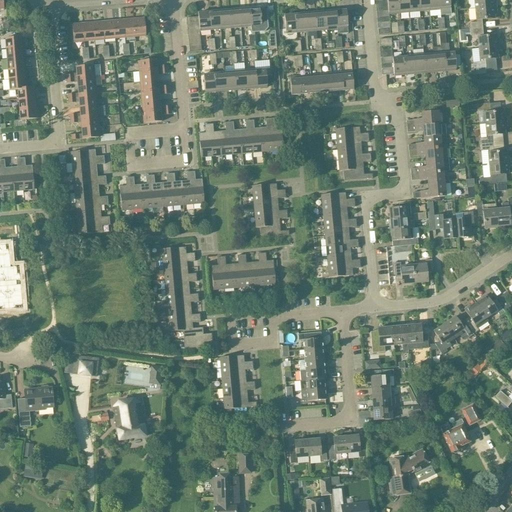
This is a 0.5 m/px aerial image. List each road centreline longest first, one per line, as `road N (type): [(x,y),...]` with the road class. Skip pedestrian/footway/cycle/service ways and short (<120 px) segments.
road 1 (residential): [(374,308),(366,199),(401,192),(406,176),(394,105),(371,94),(362,0)]
road 2 (residential): [(50,0),(57,139),(0,149)]
road 3 (residential): [(276,427),(348,421),(341,311)]
road 4 (residential): [(185,125),(129,129),(132,168),(188,164)]
road 5 (residential): [(374,308),(435,301),(511,254)]
road 6 (residential): [(271,320),(273,346),(232,350),(229,315),(270,311)]
road 7 (residential): [(185,125),(173,0)]
